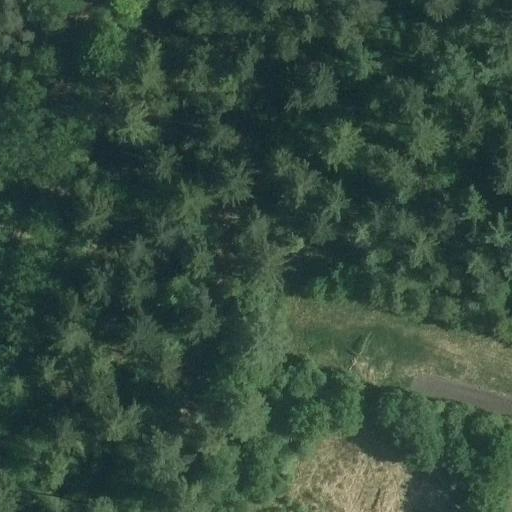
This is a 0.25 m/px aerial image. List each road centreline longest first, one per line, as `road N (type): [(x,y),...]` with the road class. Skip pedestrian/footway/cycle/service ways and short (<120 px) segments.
road 1 (track): [(24,185),(215,212),(313,197),(511,213)]
road 2 (track): [(73,0),(24,185)]
